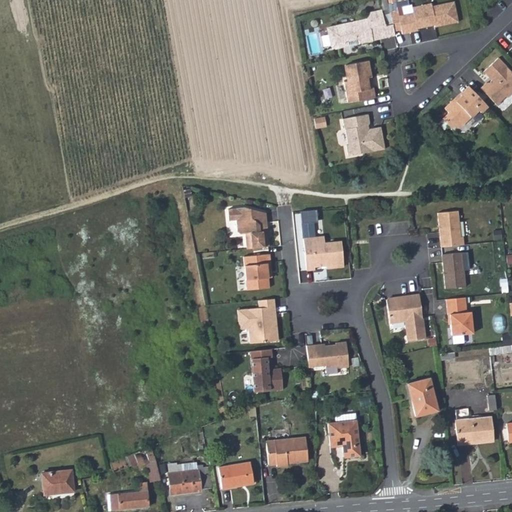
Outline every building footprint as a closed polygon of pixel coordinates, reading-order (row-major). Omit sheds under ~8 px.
[(407,5),(408,11),(394,14),(393,9),(385,11),(388,23),(390,29),(397,28),(398,32),(413,29),(412,27),(423,24),(425,21),(429,20),(430,25),(453,19),(449,0),(443,0),(427,4),(426,1),(407,5)] [(390,29),(388,23),(381,24),(377,8),(362,11),(363,16),(332,22),(333,28),(323,30),(326,42),(331,46),(340,43),(343,39),(353,37),(354,41),(391,34),(390,29)] [(323,30),(333,28),(332,22),(322,24),(323,30)] [(489,82),(486,82),(480,87),(496,104),(504,96),(508,96),(511,92),(511,72),(498,57),(484,71),(492,80),(489,82)] [(365,59),(341,63),(344,79),(340,80),(344,100),(371,95),(369,84),(365,84),(364,76),(368,75),(365,59)] [(456,100),(455,98),(445,107),(449,112),(443,118),(449,124),(461,125),(478,109),(481,112),(487,106),(469,85),(460,93),(462,95),(456,100)] [(345,154),(382,147),(378,125),(363,127),(363,124),(365,123),(366,120),(364,112),(340,116),(342,127),(343,127),(345,143),(343,143),(345,154)] [(243,248),(265,245),(262,212),(241,206),(224,208),(225,219),(232,219),(233,230),(237,233),(241,232),(243,248)] [(435,213),(438,247),(460,245),(460,237),(457,237),(455,211),(435,213)] [(301,237),(304,269),(312,268),(311,259),(323,258),(324,267),(340,265),(337,240),(321,241),(320,235),(301,237)] [(461,252),(439,255),(443,289),(463,286),(460,260),(462,260),(461,252)] [(266,253),(240,255),(244,289),(266,287),(265,277),(264,262),(267,262),(266,253)] [(311,259),(312,268),(324,267),(323,258),(311,259)] [(383,301),(387,323),(403,320),(407,340),(424,337),(416,293),(385,299),(383,301)] [(267,333),(275,332),(271,297),(255,299),(256,306),(234,309),(237,328),(246,327),(247,342),(268,340),(267,333)] [(468,312),(464,312),(462,298),(444,299),(445,315),(447,315),(449,335),(470,333),(468,312)] [(488,354),(511,350),(511,348),(510,337),(499,339),(499,345),(487,346),(488,354)] [(304,345),(306,366),(323,364),(323,366),(336,365),(336,366),(347,365),(344,341),(333,342),(333,344),(327,345),(327,346),(323,347),(322,343),(304,345)] [(266,364),(265,356),(249,358),(253,391),(281,388),(279,367),(263,369),(262,365),(266,364)] [(434,409),(427,376),(405,382),(413,415),(434,409)] [(338,416),(339,423),(354,421),(353,414),(338,416)] [(492,441),(489,415),(454,419),(457,444),(492,441)] [(358,457),(354,421),(339,423),(325,424),(328,447),(340,446),(342,458),(358,457)] [(303,464),(301,441),(263,444),(265,468),(273,467),(273,470),(286,469),(285,466),(303,464)] [(150,446),(119,459),(109,463),(110,472),(119,469),(118,468),(135,461),(137,465),(143,463),(148,481),(158,479),(150,446)] [(252,483),(248,461),(216,466),(220,488),(252,483)] [(180,467),(180,472),(165,474),(169,494),(198,490),(194,465),(180,467)] [(72,492),(69,469),(39,474),(42,497),(72,492)] [(147,507),(146,490),(106,493),(107,499),(109,499),(110,509),(147,507)]
